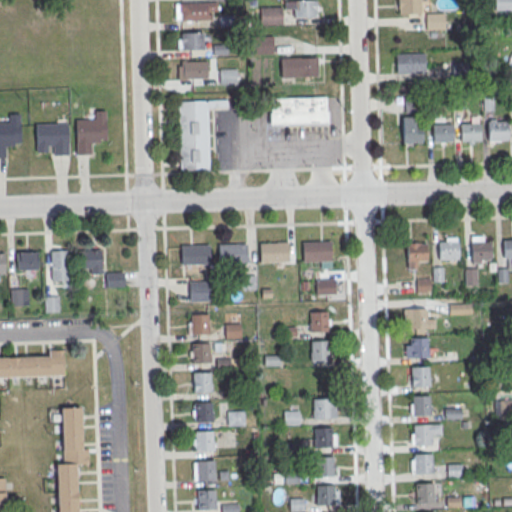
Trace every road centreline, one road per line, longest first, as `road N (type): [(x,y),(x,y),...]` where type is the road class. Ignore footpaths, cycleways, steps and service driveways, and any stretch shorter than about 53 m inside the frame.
road 1 (residential): [(356,0),(376,511)]
road 2 (residential): [(136,0),(154,511)]
road 3 (tertiary): [(511,189),(0,207)]
road 4 (residential): [(0,333),(90,332),(110,343),(121,511)]
